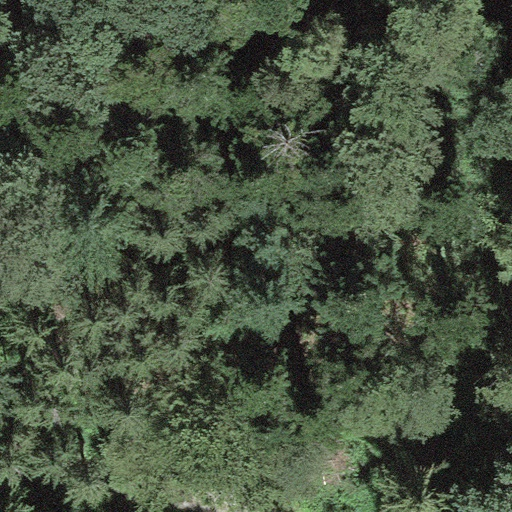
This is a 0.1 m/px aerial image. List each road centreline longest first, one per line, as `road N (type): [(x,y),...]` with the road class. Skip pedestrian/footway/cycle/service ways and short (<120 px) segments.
road 1 (track): [(229,509),(414,428),(511,370)]
road 2 (track): [(235,511),(120,483),(0,469)]
